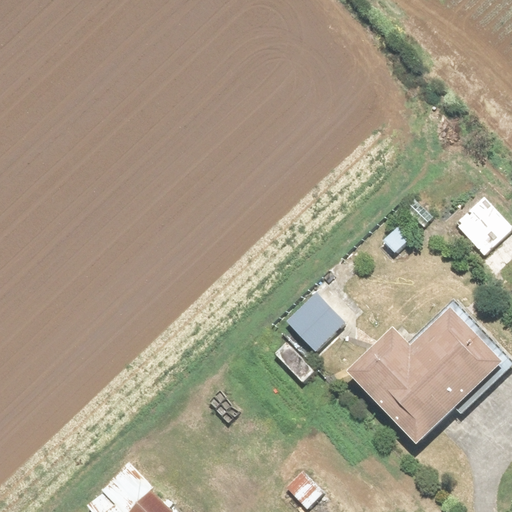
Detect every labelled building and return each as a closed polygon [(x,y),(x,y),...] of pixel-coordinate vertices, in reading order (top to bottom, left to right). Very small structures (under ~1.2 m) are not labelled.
[(511,236),(511,227),(487,202),(459,229),(488,260),(511,236)] [(414,245),(398,225),(380,240),(397,260),(414,245)] [(348,329),(319,299),(290,326),(319,356),(348,329)] [(508,369),(454,312),(413,351),(399,336),(355,377),(423,450),(508,369)] [(176,511),(159,494),(136,466),(90,508),(92,511),(176,511)]
